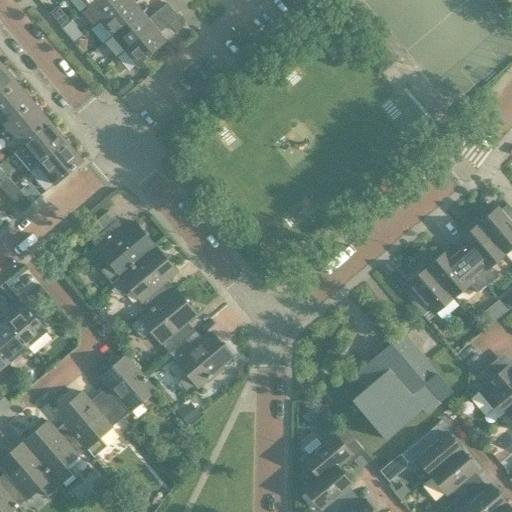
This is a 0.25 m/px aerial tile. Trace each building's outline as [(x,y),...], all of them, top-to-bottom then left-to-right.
[(95,0),(87,8),(99,22),(125,0),(95,0)] [(125,0),(99,22),(111,37),(141,12),(135,4),(139,0),(125,0)] [(141,12),(111,37),(124,52),(172,11),(173,10),(167,3),(165,4),(147,19),(141,12)] [(172,11),(124,52),(136,67),(167,41),(159,33),(177,18),(179,17),(173,10),(172,11)] [(2,66),(0,67),(0,99),(18,85),(2,66)] [(18,85),(0,99),(0,121),(5,128),(34,104),(18,85)] [(34,104),(5,128),(21,147),(50,123),(34,104)] [(21,147),(14,153),(30,172),(37,166),(66,142),(50,123),(21,147)] [(66,142),(37,166),(53,185),(82,161),(66,142)] [(8,179),(0,186),(5,193),(15,185),(9,178),(8,179)] [(15,185),(5,193),(20,212),(21,213),(31,204),(30,203),(15,185)] [(478,225),(504,255),(511,248),(511,211),(507,206),(498,212),(496,210),(478,225)] [(100,271),(111,283),(155,247),(134,222),(125,229),(117,219),(92,241),(110,263),(100,271)] [(455,249),(486,286),(495,278),(488,269),(504,255),(478,225),(460,240),(463,243),(455,249)] [(155,247),(111,283),(122,296),(131,288),(149,309),(171,290),(165,283),(177,273),(155,247)] [(426,269),(452,299),(469,285),(477,294),(486,286),(455,249),(447,256),(444,253),(426,269)] [(434,314),(452,299),(426,269),(409,284),(411,287),(403,294),(422,317),(430,310),(434,314)] [(0,294),(14,311),(3,320),(26,347),(46,329),(5,281),(0,285),(0,294)] [(151,331),(169,353),(191,334),(184,325),(197,315),(174,288),(171,290),(149,309),(130,325),(142,339),(151,331)] [(0,354),(7,363),(26,347),(3,320),(0,322),(0,354)] [(177,381),(188,395),(189,395),(232,358),(210,332),(198,342),(191,334),(169,353),(187,374),(177,381)] [(450,393),(401,334),(351,376),(363,390),(351,400),(384,439),(421,408),(426,413),(450,393)] [(125,355),(100,377),(110,389),(101,396),(120,419),(142,401),(150,410),(163,399),(125,355)] [(492,409),(498,405),(506,413),(511,407),(511,365),(511,364),(495,377),(487,368),(480,374),(487,383),(477,391),(492,409)] [(82,391),(56,413),(66,426),(86,449),(93,457),(106,446),(99,437),(120,419),(101,396),(93,404),(82,391)] [(0,412),(10,404),(4,397),(0,400),(0,412)] [(191,403),(178,414),(187,424),(188,425),(201,415),(200,413),(191,403)] [(48,420),(22,442),(60,486),(73,475),(65,466),(86,449),(66,426),(58,433),(48,420)] [(319,479),(318,479),(319,479),(335,466),(350,454),(347,450),(356,443),(340,424),(330,431),(334,435),(322,446),(316,438),(303,448),(309,456),(304,461),(319,479)] [(412,462),(416,459),(431,477),(461,451),(446,433),(442,436),(435,427),(412,446),(401,455),(407,462),(412,462)] [(22,442),(0,460),(0,467),(7,476),(0,481),(0,484),(18,506),(39,488),(46,497),(60,486),(22,442)] [(461,451),(431,477),(445,494),(450,490),(457,499),(480,479),(473,470),(476,468),(461,451)] [(385,470),(390,475),(395,471),(390,465),(385,470)] [(313,511),(334,511),(355,495),(347,486),(350,483),(335,466),(319,479),(318,479),(304,491),(318,508),(313,511)] [(496,511),(506,504),(490,485),(487,487),(480,479),(457,499),(444,510),(445,511),(496,511)] [(0,511),(22,511),(18,506),(0,484),(0,511)] [(355,495),(334,511),(374,511),(365,500),(362,503),(355,495)]
